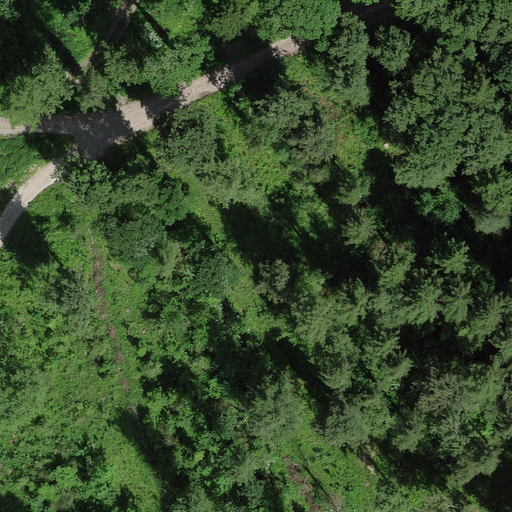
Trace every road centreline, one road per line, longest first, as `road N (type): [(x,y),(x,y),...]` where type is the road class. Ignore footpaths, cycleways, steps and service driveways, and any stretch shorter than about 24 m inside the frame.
road 1 (track): [(381,0),(124,125),(35,118)]
road 2 (track): [(124,125),(58,166),(0,237)]
